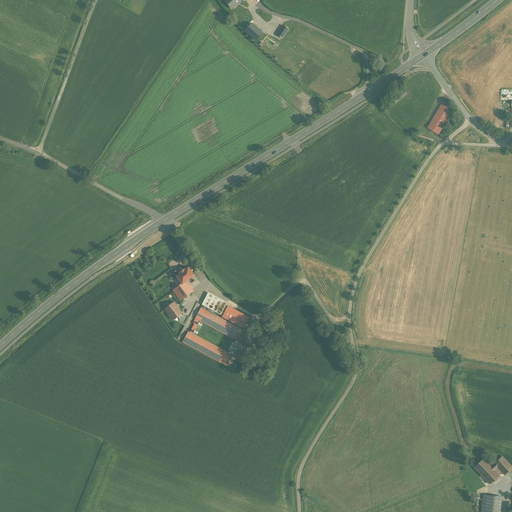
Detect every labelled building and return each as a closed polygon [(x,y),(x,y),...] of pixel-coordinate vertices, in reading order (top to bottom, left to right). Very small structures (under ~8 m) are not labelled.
[(257,41),(265,33),(254,22),(246,30),(257,41)] [(283,24),(277,35),(285,39),(291,28),(283,24)] [(402,89),(390,98),(393,102),(405,92),(402,89)] [(443,102),(427,128),(438,134),(454,108),(443,102)] [(182,283),(173,290),(180,300),(188,294),(187,293),(191,289),(185,281),(194,275),(188,267),(185,269),(184,269),(179,273),(176,276),(182,283)] [(226,305),(207,295),(195,318),(197,319),(198,320),(239,342),(245,331),(206,310),(207,307),(208,308),(207,310),(214,314),(215,312),(221,315),(226,305)] [(176,306),(173,303),(165,309),(169,314),(168,315),(170,318),(172,318),(173,319),(177,316),(181,313),(179,310),(179,309),(176,306)] [(248,317),(228,306),(222,317),(243,328),(248,317)] [(182,315),(181,313),(177,316),(179,320),(179,321),(183,323),(187,315),(183,313),(182,315)] [(197,319),(190,332),(188,332),(183,342),(227,366),(232,355),(191,333),(198,320),(197,319)] [(278,328),(264,321),(258,335),(272,342),(278,328)] [(243,347),(238,357),(244,361),(249,351),(243,347)] [(472,468),(491,488),(499,480),(493,473),(498,469),(505,477),(511,469),(511,467),(502,456),(488,469),(481,461),(472,468)] [(483,494),(481,511),(499,511),(502,496),(483,494)]
